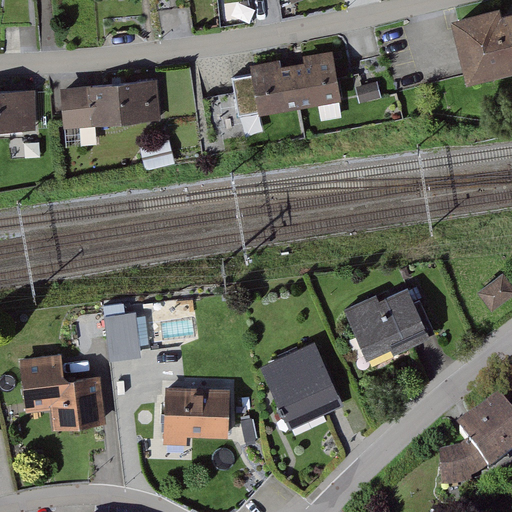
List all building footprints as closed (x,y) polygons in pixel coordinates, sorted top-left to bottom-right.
[(501,2),(453,13),(468,77),(511,66),(511,6),(502,9),(501,2)] [(333,55),(252,67),(259,114),(340,101),(333,55)] [(157,78),(58,86),(62,127),(160,119),(157,78)] [(377,85),(355,90),(359,105),(381,100),(377,85)] [(34,91),(0,90),(0,130),(35,131),(34,91)] [(511,289),(501,273),(476,290),(490,311),(511,296),(511,289)] [(373,294),(340,311),(366,362),(387,351),(391,359),(431,339),(406,287),(377,302),(373,294)] [(169,341),(200,339),(197,296),(166,299),(169,341)] [(148,353),(146,298),(107,300),(109,354),(148,353)] [(312,341),(259,366),(289,430),(342,405),(312,341)] [(59,353),(20,358),(27,413),(52,409),(54,431),(106,425),(100,373),(62,378),(59,353)] [(229,388),(163,387),(163,446),(188,446),(188,437),(228,437),(229,388)] [(511,455),(511,417),(496,397),(453,431),(465,446),(455,451),(439,452),(441,489),(463,486),(488,476),(511,455)]
